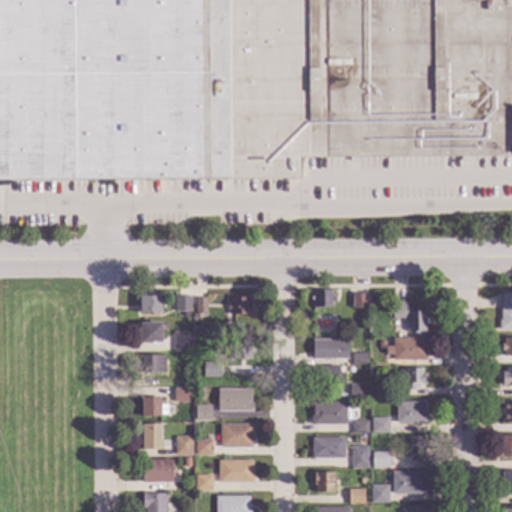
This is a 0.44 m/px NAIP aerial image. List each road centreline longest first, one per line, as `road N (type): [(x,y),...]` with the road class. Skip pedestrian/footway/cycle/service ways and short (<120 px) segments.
road 1 (residential): [(511,259),(0,259)]
road 2 (residential): [(103,259),(105,511)]
road 3 (residential): [(463,260),(463,511)]
road 4 (residential): [(282,260),(282,511)]
